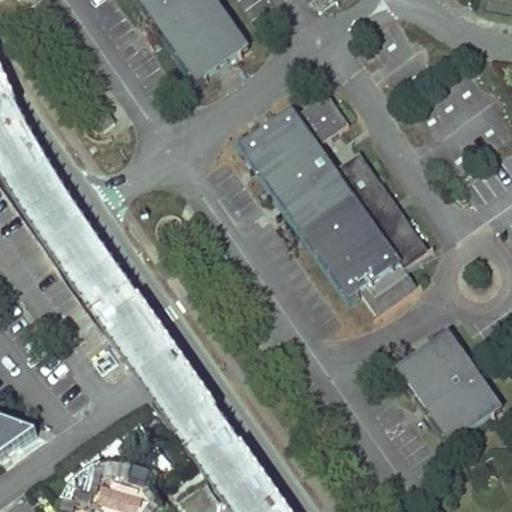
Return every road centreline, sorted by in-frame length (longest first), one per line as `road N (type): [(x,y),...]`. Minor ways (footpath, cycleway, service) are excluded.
road 1 (tertiary): [(303,511),(87,208)]
road 2 (residential): [(377,0),(87,208)]
road 3 (tertiary): [(87,208),(0,84)]
